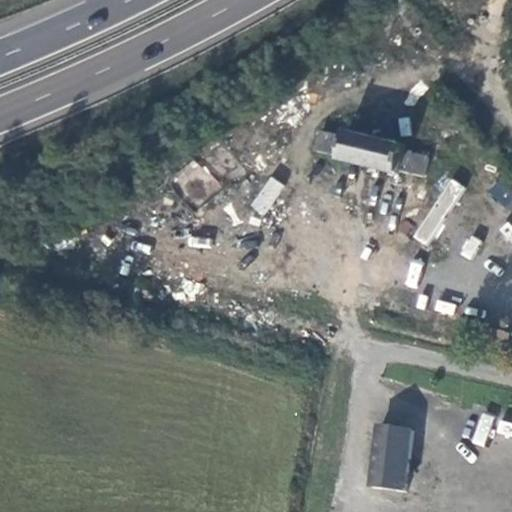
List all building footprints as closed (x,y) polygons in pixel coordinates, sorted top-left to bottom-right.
[(348,138),(324,133),(319,153),(343,159),(342,161),(402,174),(402,172),(426,178),(431,158),(407,152),(409,147),(349,133),(348,138)] [(269,175),(250,207),(265,215),(283,184),(269,175)] [(413,237),(428,247),(465,186),(449,176),(413,237)] [(509,208),(511,203),(511,183),(501,176),(489,195),(509,208)] [(468,236),(460,255),(473,260),(481,241),(468,236)] [(511,423),(498,422),(496,435),(511,436),(511,423)] [(417,440),(383,434),(373,492),(407,498),(417,440)]
